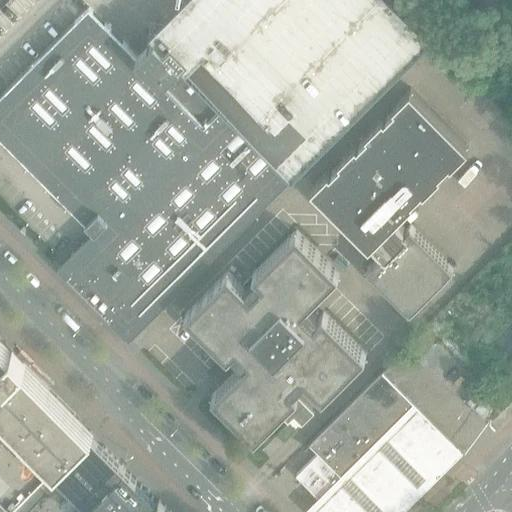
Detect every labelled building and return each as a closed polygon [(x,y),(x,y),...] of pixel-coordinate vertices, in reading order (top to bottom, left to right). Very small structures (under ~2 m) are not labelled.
[(292,175),(423,44),(431,37),(394,0),(215,0),(236,20),(203,52),(202,51),(185,68),(155,38),(137,55),(89,7),(74,22),(63,33),(0,95),(0,134),(4,130),(27,153),(22,158),(26,162),(87,224),(88,223),(95,230),(58,267),(129,339),(293,176),(292,175)] [(414,200),(411,198),(413,196),(413,197),(421,190),(420,189),(422,188),(424,190),(441,173),(439,171),(440,169),(440,170),(448,162),(447,162),(449,161),(451,163),(468,146),(410,87),(393,105),(395,107),(394,108),(393,108),(386,115),(386,116),(385,117),(383,115),(366,132),(368,134),(367,135),(366,135),(359,142),(359,143),(358,144),(356,142),(339,159),(341,161),(339,162),(332,169),(332,170),(331,171),(328,169),(311,186),(369,244),(372,241),(383,252),(367,267),(367,268),(409,311),(410,311),(453,268),(453,267),(410,225),(409,225),(405,229),(404,228),(404,227),(397,220),(396,220),(395,219),(414,200)] [(366,354),(323,312),(322,312),(318,316),(317,315),(317,314),(309,306),(308,306),(307,305),(339,274),(339,273),(296,230),(295,230),(253,273),(253,274),(242,284),(228,271),(227,271),(185,313),(185,314),(227,357),(228,357),(232,353),(243,363),(212,395),(212,396),(254,438),(255,438),(279,414),(288,423),(293,417),(301,425),(314,413),(297,396),(298,396),(298,395),(293,391),(304,380),(322,398),(323,398),(366,355),(366,354)] [(75,416),(22,363),(0,340),(0,410),(30,441),(56,468),(90,433),(91,432),(90,431),(75,416)] [(315,456),(296,474),(305,483),(323,501),(324,500),(323,500),(363,461),(357,454),(359,452),(358,451),(405,404),(406,406),(410,402),(405,398),(385,377),(382,374),(379,372),(339,412),(304,447),(305,447),(315,438),(319,442),(324,447),(315,456)] [(475,392),(466,400),(484,417),(492,409),(475,392)] [(403,511),(464,452),(414,403),(306,511),(307,511),(403,511)] [(296,428),(290,421),(289,421),(278,432),(285,439),(296,428)] [(172,511),(159,499),(157,501),(92,436),(90,433),(56,468),(53,470),(65,482),(94,511),(172,511)] [(0,511),(9,511),(11,511),(0,499),(0,511)]
